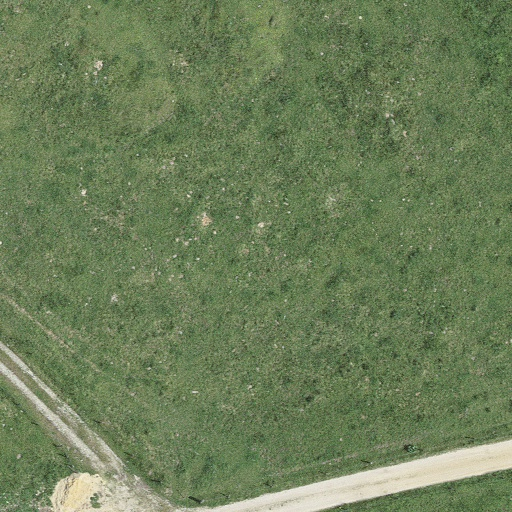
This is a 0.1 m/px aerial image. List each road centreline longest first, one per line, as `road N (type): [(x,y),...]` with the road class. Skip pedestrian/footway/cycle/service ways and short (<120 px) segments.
road 1 (track): [(248,511),(511,458)]
road 2 (track): [(0,351),(148,511)]
